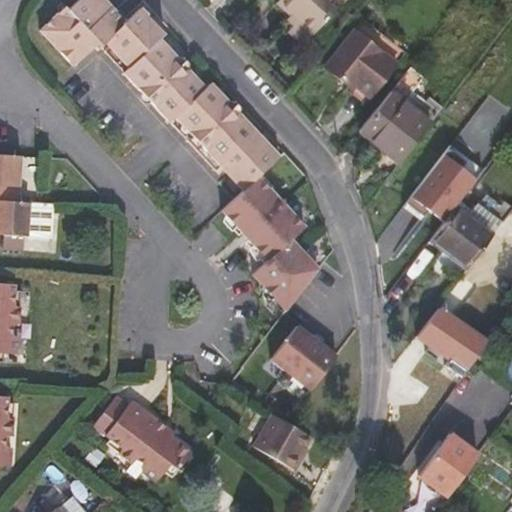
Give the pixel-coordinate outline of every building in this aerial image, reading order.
[(176,58),(159,39),(164,34),(146,15),(140,15),(137,11),(125,22),(103,0),(78,0),(67,10),(63,14),(57,13),(39,30),(72,66),(101,39),(108,47),(103,52),(214,172),(219,167),(242,191),(243,191),(257,178),(276,161),(266,150),(269,147),(239,115),(233,115),(227,108),(227,102),(210,83),(204,88),(188,71),(181,70),(176,64),(176,58)] [(277,0),(275,3),(289,15),(296,21),(292,26),(287,31),(303,46),(343,0),(277,0)] [(285,19),(292,26),(296,21),(289,15),(285,19)] [(362,18),(324,66),(341,81),(346,75),(354,82),(353,84),(369,97),(405,52),(362,18)] [(410,67),(358,130),(399,162),(429,123),(403,102),(412,91),(423,77),(410,67)] [(403,102),(429,123),(441,108),(429,98),(425,102),(412,91),(403,102)] [(500,129),(511,112),(488,97),(477,114),(500,129)] [(426,210),(442,222),(458,202),(474,180),(459,168),(464,162),(446,148),(404,203),(421,216),(426,210)] [(18,203),(20,156),(0,155),(0,235),(4,236),(27,237),(27,236),(48,237),(50,205),(29,203),(18,203)] [(303,228),(257,178),(243,191),(221,211),(267,261),(252,275),(285,311),(317,271),(289,241),(303,228)] [(442,222),(429,239),(466,268),(500,223),(476,204),(470,211),(458,202),(442,222)] [(26,250),(27,237),(4,236),(4,249),(26,250)] [(19,324),(20,305),(13,305),(14,289),(15,284),(0,282),(0,353),(3,354),(17,354),(18,337),(11,336),(12,323),(19,324)] [(462,375),(487,339),(439,306),(418,337),(449,359),(446,364),(462,375)] [(278,365),(304,332),(297,326),(271,359),(278,365)] [(296,379),(322,346),(304,332),(278,365),(296,379)] [(311,390),(336,357),(322,346),(296,379),(311,390)] [(0,466),(11,467),(12,450),(5,449),(6,437),(12,437),(13,418),(7,418),(7,403),(8,396),(0,395),(0,466)] [(92,427),(104,435),(100,439),(105,443),(110,436),(123,446),(117,453),(132,464),(137,457),(147,465),(142,471),(157,483),(164,473),(170,465),(177,471),(192,452),(171,436),(165,431),(168,427),(132,400),(129,404),(117,395),(92,427)] [(285,422),(273,415),(254,449),(273,459),(292,426),(285,422)] [(292,426),(273,459),(289,468),(296,456),(294,454),(306,434),(292,426)] [(174,432),(168,427),(165,431),(171,436),(174,432)] [(417,476),(446,496),(477,454),(448,433),(417,476)] [(110,436),(105,443),(117,453),(123,446),(110,436)] [(177,471),(170,465),(164,473),(172,478),(177,471)] [(81,511),(62,489),(51,498),(61,511),(81,511)] [(37,509),(47,501),(40,493),(30,501),(37,509)] [(61,511),(51,498),(47,501),(37,509),(34,511),(61,511)]
